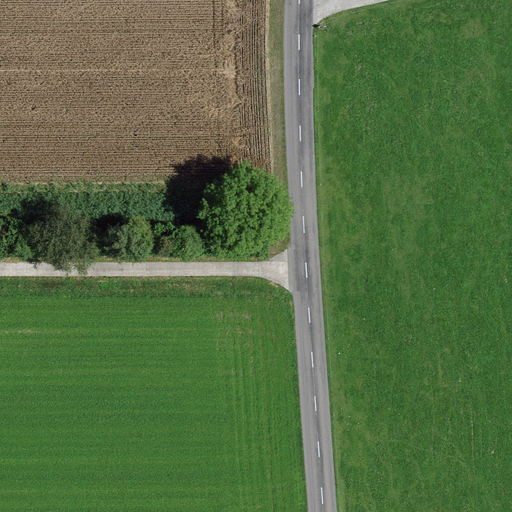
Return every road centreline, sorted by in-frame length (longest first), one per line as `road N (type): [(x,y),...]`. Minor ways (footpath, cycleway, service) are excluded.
road 1 (tertiary): [(299,0),(323,511)]
road 2 (track): [(306,269),(0,269)]
